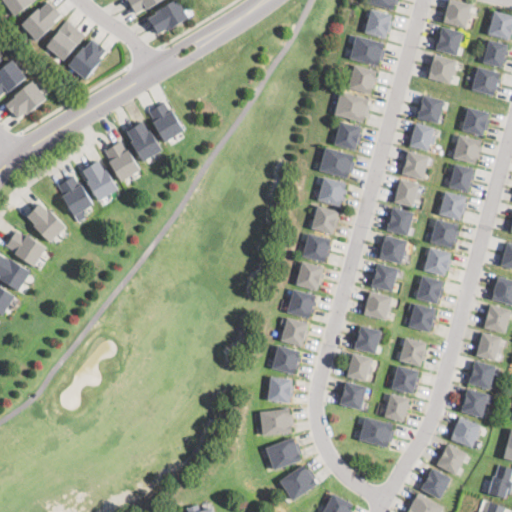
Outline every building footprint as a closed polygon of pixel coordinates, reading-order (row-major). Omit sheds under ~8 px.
[(35,0),(36,1),(15,16),(5,1),(4,0),(35,0)] [(162,0),(151,7),(145,11),(144,9),(135,14),(126,0),(162,0)] [(175,26),(167,31),(166,29),(158,33),(149,18),(157,14),(156,12),(174,2),(176,0),(178,0),(189,18),(175,26)] [(399,0),(399,1),(398,4),(396,4),(394,10),(366,2),(366,1),(366,0),(399,0)] [(457,0),(464,2),(472,5),(466,27),(444,21),(446,16),(443,15),(446,4),(448,4),(449,0),(457,0)] [(54,7),(56,9),(61,15),(55,21),(57,23),(37,41),(24,26),(22,24),(40,7),(41,8),(49,1),(54,7)] [(392,29),(391,32),(388,31),(387,37),(366,32),(371,11),(371,9),(392,14),(390,21),(393,22),(392,29)] [(511,33),(511,39),(489,34),(495,11),(511,15),(511,33)] [(65,61),(46,46),(67,20),(86,35),(65,61)] [(463,32),(463,33),(457,55),(437,50),(439,43),(436,43),(439,32),(441,33),(443,26),(463,32)] [(384,58),(383,60),(381,59),(379,65),(350,58),(356,35),(385,43),(384,49),(386,49),(384,58)] [(101,45),(104,48),(107,50),(100,59),(102,60),(86,79),(83,77),(69,65),(85,45),(87,46),(93,38),(101,45)] [(508,44),(506,51),(509,51),(506,62),(504,61),(503,67),(484,62),(485,56),(482,55),(484,46),(488,47),(490,39),(508,44)] [(457,60),(457,62),(451,83),(429,78),(431,72),(428,71),(431,60),(434,60),(435,54),(457,60)] [(25,78),(6,94),(5,92),(0,95),(0,71),(13,60),(27,77),(25,78)] [(376,85),(375,89),(373,88),(371,94),(349,88),(355,65),(377,71),(376,77),(378,78),(376,85)] [(500,72),(499,79),(501,80),(498,90),(496,89),(494,95),(472,90),(475,81),(473,81),(474,74),(476,75),(479,67),(500,72)] [(31,110),(28,113),(26,114),(25,113),(16,119),(6,106),(14,99),(13,97),(33,81),(47,98),(31,110)] [(369,113),(368,116),(365,116),(363,122),(335,114),(341,91),(370,99),(368,105),(371,106),(369,113)] [(444,100),(444,101),(439,123),(418,118),(419,112),(417,111),(418,107),(419,100),(423,101),(424,95),(444,100)] [(164,142),(153,123),(155,122),(152,117),(157,114),(157,113),(169,106),(180,126),(179,127),(182,133),(164,142)] [(489,126),(488,130),(486,130),(484,136),(463,130),(463,129),(468,107),(489,113),(488,119),(491,119),(489,126)] [(361,140),(360,144),(357,144),(356,150),(335,144),(335,143),(341,121),(361,127),(360,133),(363,134),(361,140)] [(142,122),(146,128),(148,127),(162,150),(144,162),(130,139),(132,139),(127,131),(142,122)] [(435,128),(433,135),(436,136),(434,144),(431,143),(429,151),(410,145),(412,140),(409,139),(410,135),(413,128),(415,128),(417,122),(435,128)] [(482,140),(480,147),(483,148),(480,158),(478,158),(476,164),(454,158),(456,149),(454,149),(456,143),(458,143),(460,134),(482,140)] [(121,142),(125,148),(127,147),(140,170),(121,181),(110,162),(109,159),(104,149),(120,140),(121,142)] [(353,169),(352,172),(350,172),(348,178),(320,170),(326,148),(327,147),(354,155),(353,161),(355,162),(353,169)] [(430,157),(423,179),(402,173),(404,167),(402,167),(405,156),(407,157),(409,151),(430,157)] [(104,167),(105,167),(118,190),(98,201),(86,178),(88,177),(83,168),(99,159),(104,167)] [(474,169),(473,175),(476,175),(472,186),(470,186),(468,192),(450,186),(452,179),(448,178),(450,171),(450,170),(454,171),(456,164),(474,169)] [(75,178),(78,183),(81,181),(94,204),(73,217),(60,194),(63,193),(58,184),(73,175),(75,178)] [(346,197),(345,201),(342,200),(341,206),(318,200),(319,199),(325,177),(347,183),(345,189),(348,189),(346,197)] [(419,184),(418,189),(417,191),(421,192),(419,200),(416,199),(414,207),(395,202),(396,197),(394,196),(397,184),(400,184),(401,179),(419,183),(419,184)] [(466,210),(465,214),(462,214),(461,220),(440,214),(444,199),(446,191),(467,197),(465,203),(468,203),(466,210)] [(41,204),(46,210),(48,208),(66,227),(51,242),(34,225),(33,223),(34,222),(28,216),(40,204),(41,204)] [(339,222),(338,228),(337,229),(335,228),(333,234),(312,228),(318,207),(318,205),(339,211),(337,218),(340,218),(339,222)] [(414,213),(408,235),(387,230),(389,224),(387,223),(390,212),(392,213),(394,207),(414,213)] [(459,225),(458,228),(458,231),(460,232),(457,242),(455,242),(453,248),(431,242),(433,233),(431,233),(433,227),(435,227),(437,219),(459,225)] [(17,230),(24,235),(25,234),(46,248),(34,266),(13,252),(14,251),(5,245),(16,230),(17,230)] [(330,254),(329,257),(328,256),(326,262),(303,256),(309,233),(332,239),(330,245),(332,246),(330,254)] [(408,241),(402,263),(401,264),(380,258),(382,252),(379,251),(381,244),(382,241),(385,241),(387,235),(408,241)] [(511,243),(511,267),(501,265),(503,259),(501,259),(504,247),(506,247),(508,242),(511,243)] [(450,267),(450,270),(447,270),(446,276),(425,270),(425,269),(431,247),(452,253),(450,259),(452,260),(450,267)] [(0,256),(1,255),(7,259),(8,257),(31,272),(19,291),(0,278),(0,256)] [(323,281),(322,284),(320,284),(318,290),(297,285),(303,261),(324,267),(321,280),(323,281)] [(399,268),(399,270),(393,292),(372,287),(374,280),(371,280),(374,268),(377,269),(379,263),(399,268)] [(443,295),(442,299),(439,298),(438,304),(417,298),(423,275),(444,281),(442,287),(445,288),(443,295)] [(511,279),(511,304),(493,299),(494,294),(491,293),(494,282),(497,282),(498,276),(511,279)] [(0,286),(15,296),(3,315),(0,313),(0,286)] [(316,295),(315,302),(317,302),(314,313),(312,312),(310,318),(288,312),(290,305),(288,305),(289,303),(290,298),(291,299),(294,289),(316,295)] [(384,295),(392,297),(386,320),(365,314),(366,308),(363,307),(366,296),(369,297),(371,291),(384,295)] [(438,315),(436,320),(434,327),(431,327),(430,332),(405,325),(408,316),(412,317),(413,312),(408,311),(411,302),(435,309),(434,314),(438,315)] [(511,310),(511,312),(506,333),(484,327),(486,321),(484,321),(487,310),(489,311),(491,304),(511,310)] [(308,337),(307,341),(304,340),(302,346),(281,340),(285,327),(281,325),(281,324),(283,317),(308,324),(307,330),(310,331),(308,337)] [(382,331),(376,354),(355,348),(357,342),(354,341),(357,330),(360,331),(362,325),(382,331)] [(502,337),(501,339),(500,345),(504,346),(501,354),(498,353),(496,361),(477,355),(479,350),(476,349),(479,338),(481,338),(483,332),(502,337)] [(426,357),(425,360),(422,360),(421,366),(400,360),(404,345),(406,338),(426,343),(424,349),(428,350),(426,357)] [(300,367),(299,369),(297,368),(295,374),(272,368),(278,346),(279,345),(301,351),(299,357),(302,358),(300,367)] [(372,359),(370,365),(374,366),(371,374),(368,373),(366,381),(348,376),(350,370),(347,369),(348,365),(350,358),(352,359),(354,353),(372,359)] [(497,366),(496,367),(490,389),(469,383),(471,377),(468,377),(471,366),(474,366),(476,360),(497,366)] [(418,385),(417,388),(415,388),(413,394),(392,388),(398,367),(398,365),(420,371),(418,377),(420,378),(418,385)] [(293,396),(293,397),(291,397),(290,403),(268,400),(271,377),(293,379),(292,385),(295,386),(293,396)] [(367,387),(367,388),(361,410),(340,404),(342,398),(340,398),(343,386),(345,387),(346,381),(367,387)] [(490,394),(489,396),(483,418),(462,411),(463,405),(461,405),(464,394),(466,395),(468,388),(490,394)] [(410,398),(408,405),(411,405),(408,416),(406,416),(404,422),(385,417),(387,409),(383,408),(385,400),(389,401),(391,394),(410,398)] [(290,412),(291,414),(293,414),(295,426),(292,426),(292,432),(264,436),(262,425),(261,412),(290,408),(290,412)] [(469,420),(482,425),(473,448),(452,439),(454,433),(452,432),(456,421),(458,422),(461,416),(469,420)] [(393,439),(392,442),(390,441),(388,447),(360,440),(366,417),(394,424),(393,430),(395,431),(393,439)] [(294,438),(296,443),(298,442),(302,453),(300,453),(302,460),(274,470),(266,448),(294,438)] [(455,447),(468,453),(457,475),(437,464),(441,459),(438,457),(443,448),(445,449),(449,443),(455,447)] [(304,464),(308,469),(310,468),(317,478),(314,479),(318,484),(294,501),(292,499),(280,481),(304,464)] [(511,490),(511,494),(508,493),(507,499),(489,494),(491,486),(497,465),(511,468),(511,477),(511,481),(511,490)] [(433,468),(452,479),(441,499),(438,498),(422,488),(424,484),(422,482),(428,472),(430,474),(433,468)] [(346,500),(352,503),(355,504),(352,510),(354,510),(352,511),(323,511),(326,507),(325,506),(328,501),(329,502),(334,493),(346,500)] [(419,493),(441,505),(444,507),(441,511),(409,511),(411,509),(408,507),(412,498),(415,500),(419,493)] [(187,507),(188,511),(214,511),(211,502),(200,505),(200,503),(187,507)] [(504,511),(485,511),(490,502),(505,508),(504,511)]
